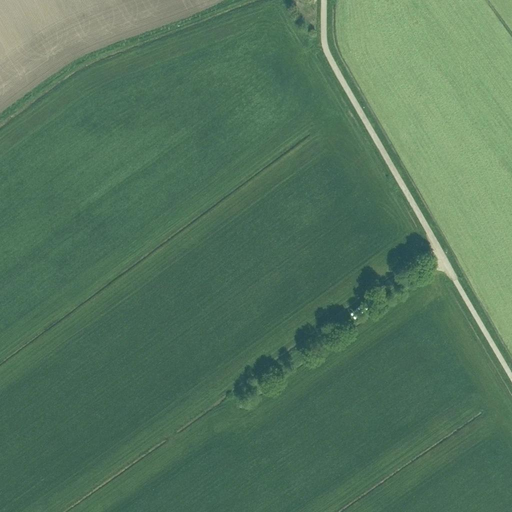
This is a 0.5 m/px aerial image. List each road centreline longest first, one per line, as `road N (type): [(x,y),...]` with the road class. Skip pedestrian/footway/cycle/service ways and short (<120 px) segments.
road 1 (unclassified): [(454,278),(328,55),(323,0)]
road 2 (track): [(438,252),(234,400)]
